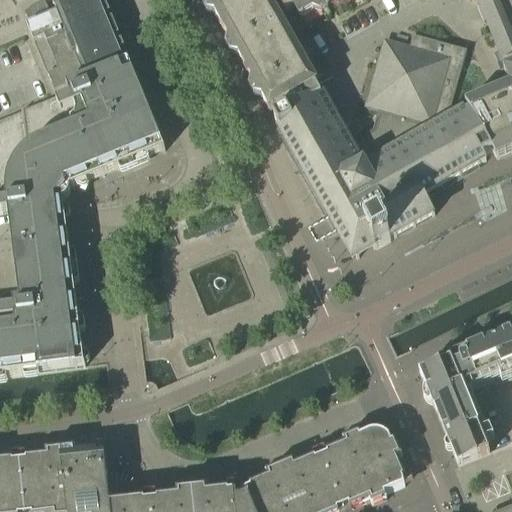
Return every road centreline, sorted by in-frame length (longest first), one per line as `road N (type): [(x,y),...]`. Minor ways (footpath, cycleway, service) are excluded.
road 1 (residential): [(399,403),(235,466),(139,474),(115,218)]
road 2 (residential): [(115,218),(203,185),(135,9),(139,0)]
